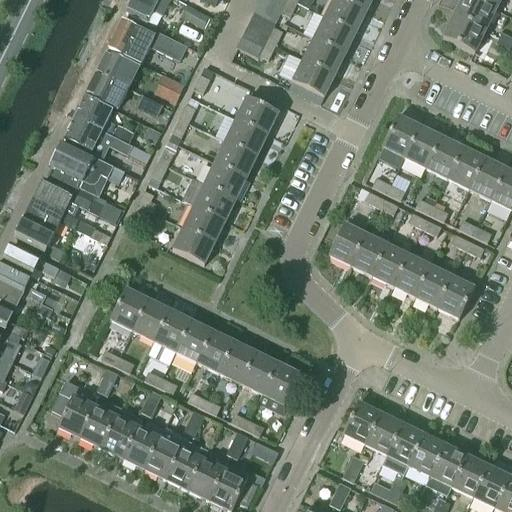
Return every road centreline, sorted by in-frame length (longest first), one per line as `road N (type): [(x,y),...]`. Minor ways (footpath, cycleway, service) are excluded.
road 1 (residential): [(0,253),(124,0)]
road 2 (residential): [(356,344),(306,294),(293,255),(352,132)]
road 3 (residential): [(352,132),(228,74),(218,59),(246,0)]
road 4 (residential): [(274,511),(356,344)]
road 5 (residential): [(511,110),(393,50)]
road 6 (residential): [(473,401),(356,344)]
